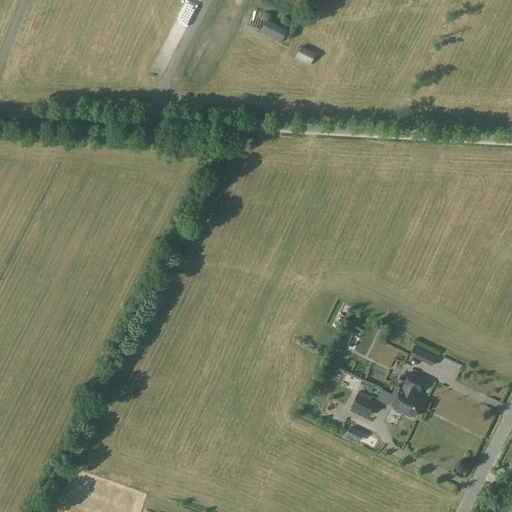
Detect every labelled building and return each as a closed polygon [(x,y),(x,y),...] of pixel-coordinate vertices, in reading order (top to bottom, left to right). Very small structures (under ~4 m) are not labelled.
[(259,32),(280,43),(287,30),(265,19),(259,32)] [(315,53),(300,46),(294,58),(309,65),(315,53)] [(344,330),(337,343),(346,348),(353,334),(344,330)] [(426,351),(421,360),(432,366),(437,356),(426,351)] [(330,353),(327,360),(335,364),(339,357),(330,353)] [(353,371),(366,375),(372,360),(358,355),(353,371)] [(402,383),(401,368),(390,368),(391,384),(402,383)] [(396,386),(392,394),(420,407),(424,399),(417,396),(419,391),(420,391),(425,380),(410,372),(404,384),(405,384),(403,389),(396,386)] [(382,389),(378,399),(388,404),(389,403),(395,406),(394,408),(395,409),(400,412),(402,411),(402,410),(405,411),(405,413),(405,414),(410,417),(412,416),(413,415),(415,416),(420,407),(392,394),(382,389)] [(358,395),(352,406),(370,415),(376,403),(358,395)]
